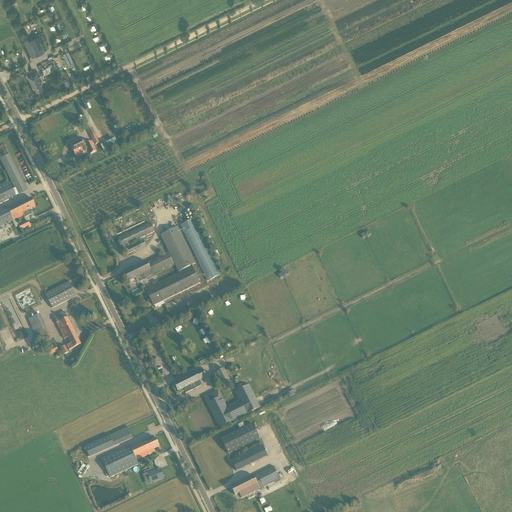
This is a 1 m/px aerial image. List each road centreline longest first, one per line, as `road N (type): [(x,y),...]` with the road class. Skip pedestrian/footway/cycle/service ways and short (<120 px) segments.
road 1 (tertiary): [(212,511),(0,80)]
road 2 (track): [(267,0),(0,132)]
